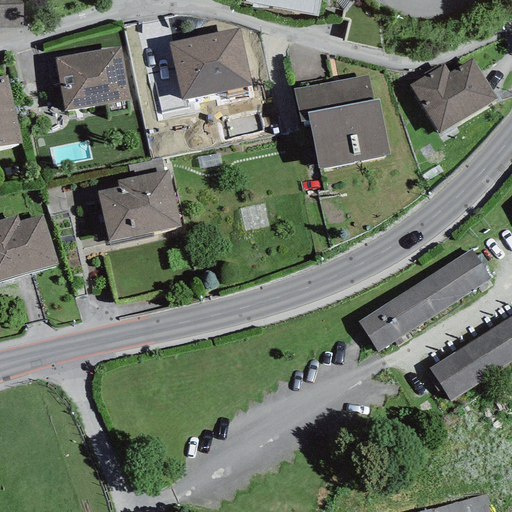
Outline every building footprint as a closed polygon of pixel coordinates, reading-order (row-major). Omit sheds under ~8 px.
[(0,0),(0,28),(23,28),(23,0),(0,0)] [(240,0),(240,3),(317,16),(320,0),(240,0)] [(239,27),(168,42),(181,100),(251,85),(239,27)] [(121,46),(54,58),(64,111),(130,99),(121,46)] [(444,64),(409,84),(438,133),(497,99),(473,58),(449,72),(444,64)] [(0,147),(21,144),(7,75),(0,76),(0,147)] [(379,99),(373,101),(368,75),(293,89),(299,122),(308,121),(317,168),(390,155),(379,99)] [(219,154),(197,158),(199,169),(221,165),(219,154)] [(129,178),(163,171),(160,158),(127,165),(129,178)] [(97,192),(108,242),(181,226),(169,169),(163,171),(129,178),(116,181),(118,187),(97,192)] [(17,215),(0,219),(0,280),(58,264),(44,214),(19,221),(17,215)] [(490,278),(471,249),(359,323),(378,352),(490,278)] [(511,313),(428,368),(451,403),(511,363),(511,313)] [(489,511),(484,494),(418,511),(489,511)]
